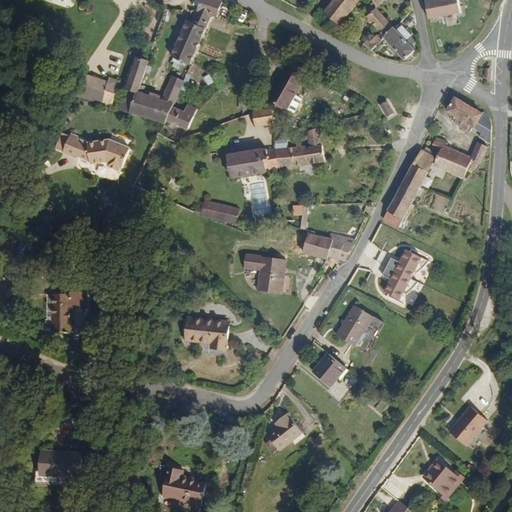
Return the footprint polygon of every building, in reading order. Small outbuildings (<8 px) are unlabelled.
[(228,4),(211,0),(206,0),(203,13),(218,17),(225,18),(228,4)] [(335,0),(327,12),(344,25),(362,0),(335,0)] [(377,0),(367,12),(370,15),(380,6),(388,0),(377,0)] [(458,0),(429,0),(425,1),(428,18),(461,12),(458,0)] [(381,33),(386,39),(389,36),(387,35),(397,24),(380,6),(370,15),(384,31),(381,33)] [(218,17),(203,13),(199,23),(195,22),(180,59),(198,65),(218,17)] [(411,59),(420,50),(411,38),(416,33),(406,22),(403,25),(401,22),(399,25),(397,24),(387,35),(389,36),(411,59)] [(374,39),(369,44),(377,50),(381,44),(374,39)] [(150,86),(157,58),(151,57),(150,61),(145,60),(132,111),(143,114),(150,86)] [(312,78),(292,68),(276,101),(295,110),(312,78)] [(203,77),(208,86),(214,82),(209,74),(203,77)] [(93,75),(86,98),(110,105),(117,82),(93,75)] [(154,87),(150,86),(143,114),(176,123),(177,120),(182,108),(194,80),(181,75),(171,100),(153,95),(154,87)] [(117,82),(110,105),(113,106),(117,92),(128,95),(132,81),(120,78),(119,83),(117,82)] [(483,139),(493,143),(493,117),(491,114),(487,113),(485,115),(484,115),(456,100),(449,114),(465,123),(462,128),(470,132),(473,129),(474,129),(485,134),(485,135),(483,139)] [(182,108),(177,120),(197,128),(205,107),(196,104),(195,108),(191,106),(189,110),(182,108)] [(388,107),(382,110),(389,123),(395,119),(388,107)] [(272,111),(254,113),(256,129),(275,125),(272,111)] [(71,153),(79,137),(71,133),(63,150),(71,153)] [(89,142),(79,137),(71,153),(78,157),(79,154),(91,160),(89,142)] [(111,140),(89,142),(91,160),(91,164),(104,162),(107,164),(108,166),(109,168),(119,171),(120,171),(121,170),(123,168),(124,169),(132,149),(113,140),(111,140)] [(474,160),(448,148),(448,147),(437,141),(435,148),(443,153),(437,167),(466,181),(470,174),(475,161),(474,160)] [(287,151),(285,142),(278,144),(279,151),(287,151)] [(482,143),(474,160),(475,161),(470,174),(472,175),(475,170),(476,171),(480,164),(484,166),(491,149),(482,143)] [(279,151),(283,174),(308,168),(306,149),(287,151),(279,151)] [(234,183),(283,174),(279,151),(277,151),(231,159),(234,183)] [(425,153),(417,165),(430,173),(437,160),(425,153)] [(417,165),(389,221),(408,232),(414,221),(411,219),(416,209),(413,207),(430,173),(417,165)] [(116,181),(118,174),(107,170),(104,177),(116,181)] [(293,206),(293,216),(301,216),(301,206),(293,206)] [(246,216),(217,208),(213,222),(243,231),(246,216)] [(329,258),(330,254),(334,236),(309,230),(304,252),(329,258)] [(330,254),(347,257),(355,240),(345,238),(347,233),(341,231),(339,237),(334,236),(330,254)] [(400,262),(391,258),(387,266),(410,278),(419,257),(405,250),(400,262)] [(252,254),(249,267),(265,270),(262,291),(287,294),(292,260),(252,254)] [(410,279),(387,267),(383,275),(391,280),(386,290),(401,298),(410,279)] [(74,292),(56,291),(56,329),(69,329),(70,334),(74,334),(74,306),(89,306),(90,290),(74,289),(74,292)] [(381,321),(363,310),(345,340),(364,351),(381,321)] [(235,322),(194,317),(193,339),(217,342),(217,347),(232,349),(235,322)] [(338,391),(353,372),(335,358),(321,378),(338,391)] [(469,420),(458,433),(473,446),(493,422),(476,407),(467,418),(469,420)] [(296,445),(308,438),(294,417),(281,426),(284,430),(273,437),(283,454),(296,445)] [(455,431),(458,433),(469,420),(467,418),(455,431)] [(310,442),(308,438),(296,445),(299,449),(310,442)] [(439,468),(431,478),(447,493),(453,497),(470,478),(465,473),(463,475),(443,458),(437,466),(439,468)] [(68,482),(68,483),(90,484),(90,462),(49,461),(48,473),(48,481),(68,482)] [(196,472),(182,470),(180,485),(178,498),(197,500),(197,503),(217,505),(220,482),(211,480),(204,479),(204,476),(196,475),(196,472)] [(68,493),(68,483),(68,482),(48,481),(48,473),(42,473),(41,492),(68,493)] [(415,511),(404,502),(395,511),(415,511)]
